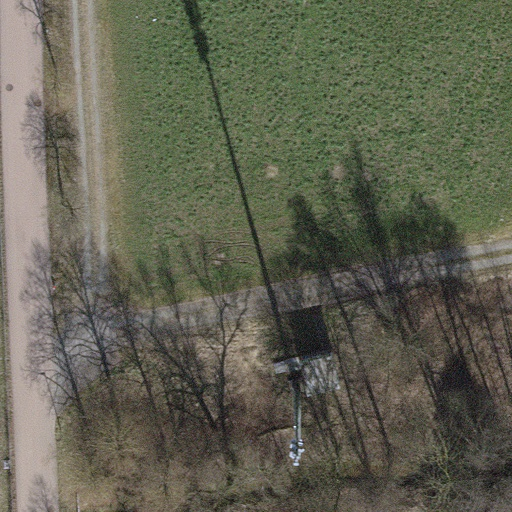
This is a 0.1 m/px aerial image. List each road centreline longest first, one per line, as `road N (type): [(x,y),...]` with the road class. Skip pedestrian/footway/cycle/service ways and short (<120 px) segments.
road 1 (track): [(92,342),(511,251)]
road 2 (track): [(94,0),(92,342)]
